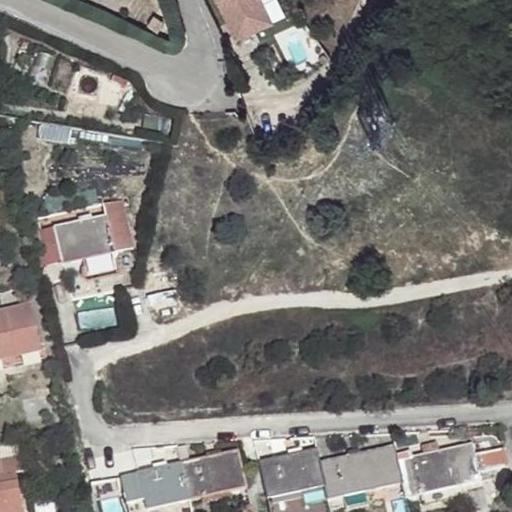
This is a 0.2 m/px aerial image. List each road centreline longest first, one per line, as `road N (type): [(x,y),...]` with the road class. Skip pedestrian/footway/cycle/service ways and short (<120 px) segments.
road 1 (residential): [(511,409),(123,435),(97,432),(81,409),(85,364),(217,308),(511,274)]
road 2 (residential): [(6,0),(179,71),(201,51),(184,0)]
